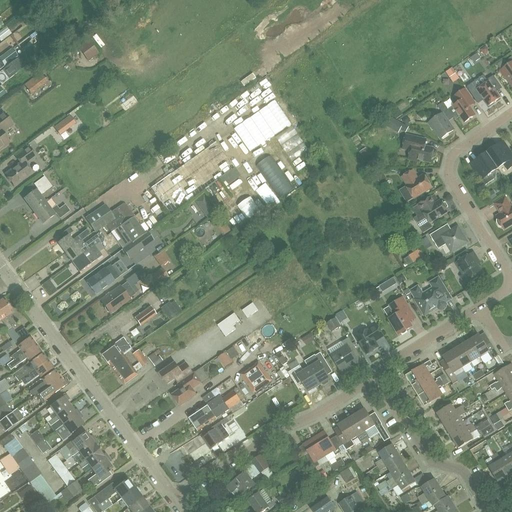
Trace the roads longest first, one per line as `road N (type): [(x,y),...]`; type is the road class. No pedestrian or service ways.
road 1 (residential): [(170,499),(6,277)]
road 2 (residential): [(170,499),(374,379)]
road 3 (residential): [(511,282),(448,174),(454,150),(511,108)]
road 4 (residential): [(511,511),(483,502),(462,471),(428,458),(374,379)]
road 5 (residential): [(374,379),(478,307)]
